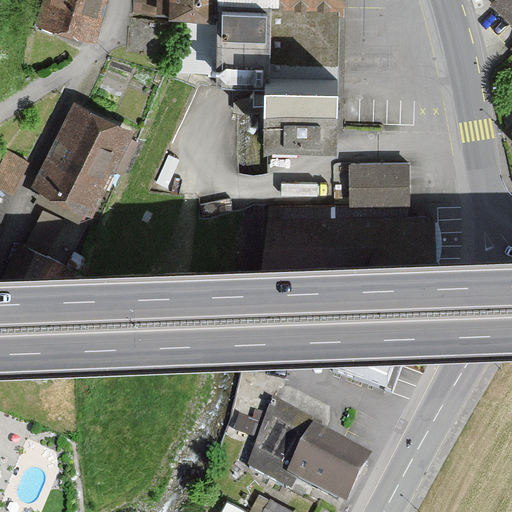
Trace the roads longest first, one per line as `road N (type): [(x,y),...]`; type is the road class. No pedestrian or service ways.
road 1 (motorway): [(511,287),(0,305)]
road 2 (motorway): [(0,353),(511,335)]
road 3 (secondary): [(448,0),(503,237)]
road 4 (residential): [(81,62),(0,259)]
road 5 (primary): [(485,360),(409,462),(384,511)]
road 6 (primary): [(503,237),(471,257),(455,300),(468,344),(485,360)]
